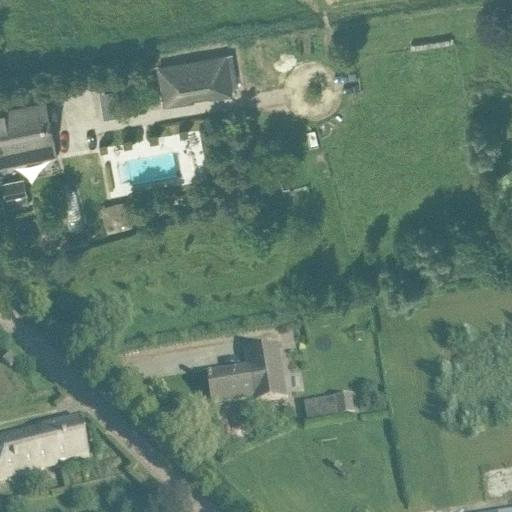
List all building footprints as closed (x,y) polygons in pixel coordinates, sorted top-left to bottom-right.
[(158,66),(165,105),(192,101),(192,97),(210,94),(211,97),(231,94),(224,55),(158,66)] [(57,156),(45,101),(0,110),(0,166),(56,155),(56,156),(57,156)] [(21,177),(1,181),(4,196),(24,192),(21,177)] [(128,200),(101,206),(108,233),(135,227),(128,200)] [(286,398),(277,348),(244,353),(247,367),(206,374),(211,406),(252,399),(253,404),(286,398)] [(17,361),(10,353),(3,361),(10,368),(17,361)] [(353,396),(335,400),(339,417),(356,414),(353,396)] [(55,463),(88,454),(80,418),(0,437),(0,480),(37,472),(56,466),(55,463)]
